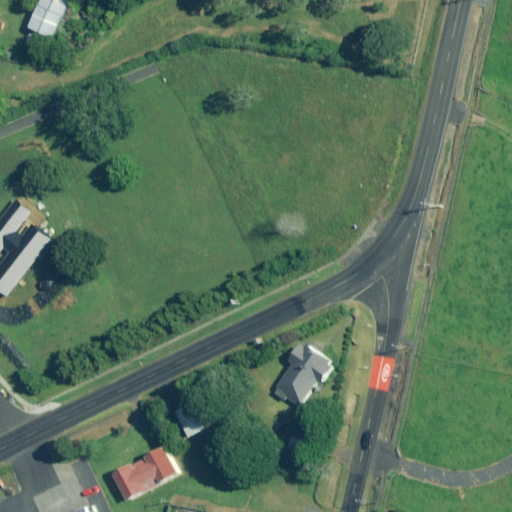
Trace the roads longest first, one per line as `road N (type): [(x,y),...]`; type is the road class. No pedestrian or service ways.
road 1 (tertiary): [(18,440),(373,262)]
road 2 (tertiary): [(373,262),(416,197),(462,0)]
road 3 (unclassified): [(373,262),(389,291),(388,332),(348,511)]
